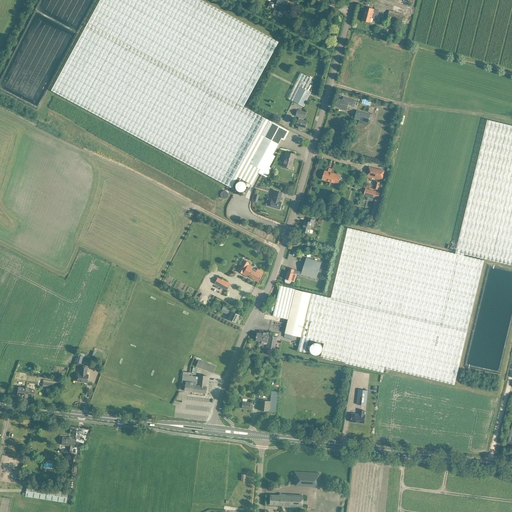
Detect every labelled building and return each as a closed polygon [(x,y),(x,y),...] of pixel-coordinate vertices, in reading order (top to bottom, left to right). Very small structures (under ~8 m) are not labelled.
[(243,107),(278,42),(200,0),(99,0),(51,90),(231,188),(237,177),(251,184),(258,172),(261,174),(266,165),(269,167),(275,156),(272,155),(278,144),(286,130),(271,122),(243,107)] [(287,1),(284,0),(277,0),(276,4),(274,4),(272,7),(275,8),(273,14),(282,17),(284,10),(283,10),(287,1)] [(378,16),(379,10),(365,6),(363,11),(364,12),(362,20),(370,23),(371,18),(374,19),(375,15),(378,16)] [(387,20),(402,25),(405,15),(389,11),(387,20)] [(306,90),(301,87),(293,101),(303,107),(311,92),(306,90)] [(352,106),(354,100),(343,97),(343,98),(342,98),(341,99),(337,98),(335,106),(347,109),(348,105),(352,106)] [(300,127),(300,129),(305,131),(307,122),(303,121),(304,118),(305,118),(306,113),(297,110),(296,116),(299,117),(297,126),(300,127)] [(368,123),(370,115),(357,111),(355,119),(368,123)] [(384,368),(454,384),(484,261),(463,256),(464,254),(511,265),(511,125),(487,120),(455,254),(348,228),(331,298),(280,286),(273,315),(288,319),(284,337),(292,339),(293,335),(301,337),(298,351),(306,352),(309,339),(324,343),(321,356),(344,362),(344,363),(383,372),(384,368)] [(291,169),(293,162),(292,162),(294,154),(295,155),(295,154),(285,152),(283,160),(284,160),(282,166),(288,168),(287,168),(289,168),(291,169)] [(367,176),(382,180),(384,171),(370,167),(369,168),(370,168),(369,172),(368,171),(367,176)] [(322,179),(338,184),(341,175),(325,170),(322,179)] [(365,189),(364,194),(374,197),(375,192),(376,191),(365,189)] [(271,199),(269,206),(279,209),(279,208),(280,208),(281,205),(280,205),(281,202),(279,201),(282,193),(275,191),(272,199),(271,199)] [(374,197),(376,198),(371,216),(372,216),(371,222),(377,223),(378,217),(376,217),(381,199),(379,199),(380,194),(375,192),(374,197)] [(145,214),(139,225),(157,235),(166,219),(160,216),(161,214),(158,213),(156,217),(154,215),(152,220),(148,218),(149,216),(145,214)] [(304,221),(303,225),(304,225),(303,227),(302,231),(303,232),(304,232),(309,233),(311,226),(313,226),(315,220),(308,218),(307,221),(304,221)] [(243,254),(247,245),(219,232),(217,236),(214,234),(212,240),(243,254)] [(189,233),(181,251),(208,264),(217,247),(189,233)] [(301,274),(315,279),(321,262),(306,258),(301,274)] [(244,260),(237,271),(246,276),(247,275),(258,282),(263,272),(262,274),(247,265),(249,263),(244,260)] [(232,277),(235,269),(232,268),(231,272),(227,271),(226,274),(232,277)] [(294,270),(289,268),(288,271),(288,272),(287,272),(286,274),(287,275),(286,279),(285,281),(285,282),(286,282),(289,283),(290,283),(291,282),(291,281),(294,282),(296,278),(294,277),(295,274),(293,273),(294,270)] [(227,290),(230,284),(218,277),(214,283),(227,290)] [(230,315),(228,319),(235,322),(236,321),(237,319),(239,315),(229,310),(230,309),(223,306),(221,311),(227,314),(228,313),(230,315)] [(277,339),(277,337),(272,336),(271,336),(269,335),(266,335),(266,334),(266,333),(261,332),(261,333),(257,333),(257,336),(256,336),(256,339),(256,340),(260,341),(259,343),(264,343),(264,342),(268,342),(267,348),(275,349),(277,339)] [(213,373),(215,366),(198,360),(196,366),(213,373)] [(77,381),(84,382),(86,382),(87,383),(88,375),(86,374),(87,367),(80,366),(79,373),(78,373),(77,377),(76,377),(76,380),(77,380),(77,381)] [(206,386),(207,376),(198,375),(198,376),(188,375),(189,372),(183,372),(183,375),(181,386),(181,389),(184,390),(205,393),(206,386)] [(33,398),(34,390),(29,389),(18,387),(17,396),(33,398)] [(357,405),(366,406),(368,391),(359,390),(357,405)] [(260,400),(259,410),(270,411),(271,401),(260,400)] [(351,422),(356,422),(357,421),(359,421),(359,423),(364,423),(365,415),(364,415),(365,411),(360,410),(360,414),(352,413),(351,418),(351,419),(351,422)] [(72,446),(74,446),(75,439),(66,437),(62,436),(62,438),(62,445),(68,446),(67,451),(71,451),(72,446)] [(76,463),(77,456),(68,455),(67,463),(76,463)] [(319,487),(319,473),(294,472),(294,482),(295,482),(294,486),(298,486),(319,487)] [(27,486),(25,496),(66,503),(68,492),(27,486)] [(283,507),(302,508),(303,495),(281,494),(281,493),(279,493),(279,495),(270,495),(269,505),(283,506),(283,507)]
